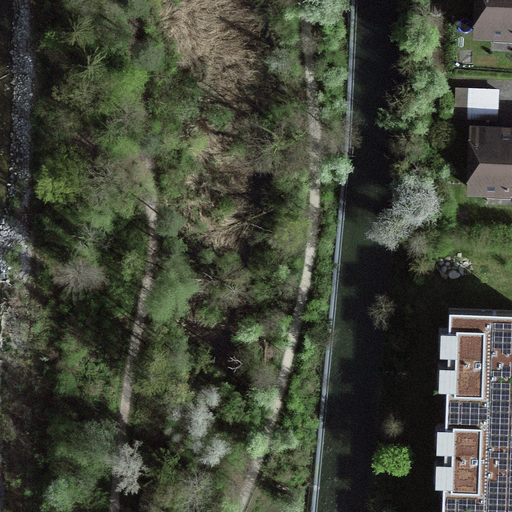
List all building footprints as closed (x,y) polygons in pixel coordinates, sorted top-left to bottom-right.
[(511,0),(477,0),(476,35),(495,35),(495,33),(511,33),(511,0)] [(495,120),(496,91),(468,90),(466,119),(495,120)] [(511,132),(472,131),(470,190),(488,191),(488,188),(506,189),(506,192),(511,192),(511,132)] [(88,172),(79,172),(66,179),(64,197),(79,208),(95,201),(97,183),(88,172)] [(511,511),(511,311),(459,310),(451,511),(511,511)]
